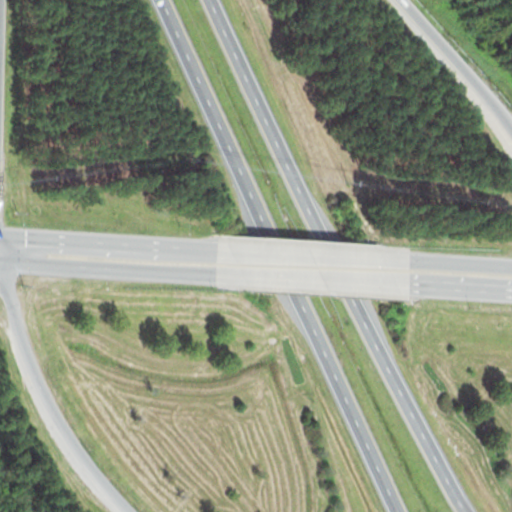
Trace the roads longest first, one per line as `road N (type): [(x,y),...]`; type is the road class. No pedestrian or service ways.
road 1 (motorway): [(464,511),(355,310),(209,0)]
road 2 (motorway): [(161,0),(400,511)]
road 3 (motorway): [(0,275),(48,406),(125,511)]
road 4 (primary): [(0,261),(216,274)]
road 5 (primary): [(216,248),(0,235)]
road 6 (primary): [(216,274),(408,286)]
road 7 (primary): [(406,260),(216,248)]
road 8 (motorway): [(511,125),(401,0)]
